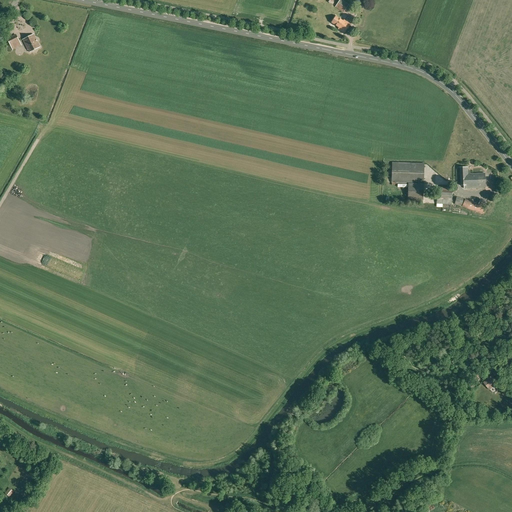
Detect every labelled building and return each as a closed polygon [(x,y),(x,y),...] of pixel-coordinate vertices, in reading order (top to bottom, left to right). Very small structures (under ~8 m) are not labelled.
[(349,4),(342,0),(339,0),(335,7),(343,12),(349,4)] [(344,33),(350,24),(344,20),(343,21),(336,16),(331,23),(339,28),(338,29),(344,33)] [(20,43),(16,34),(7,39),(11,47),(20,43)] [(33,34),(23,39),(28,50),(29,49),(31,51),(40,47),(33,34)] [(423,202),(424,163),(392,162),(391,182),(408,183),(408,202),(423,202)] [(464,188),(485,188),(485,173),(468,174),(468,167),(459,167),(460,185),(464,185),(464,188)] [(452,188),(437,187),(437,203),(445,204),(452,204),(452,188)] [(484,207),(465,199),(462,206),(481,214),(484,207)] [(507,375),(503,378),(510,386),(511,385),(509,381),(511,380),(507,375)] [(492,377),(484,383),(489,389),(493,386),(492,385),(496,381),(492,377)]
